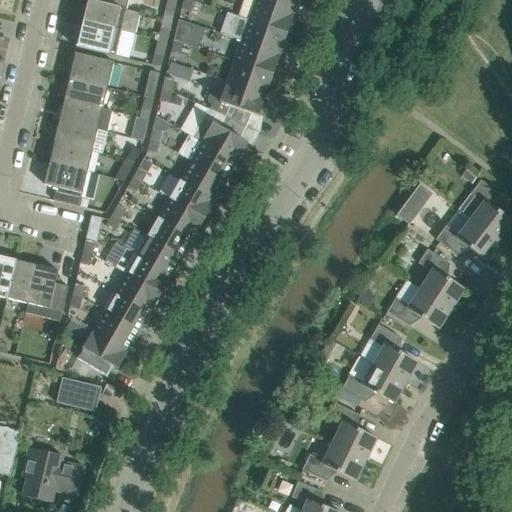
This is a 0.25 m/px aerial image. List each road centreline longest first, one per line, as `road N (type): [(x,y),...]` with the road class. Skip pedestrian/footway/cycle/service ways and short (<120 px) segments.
road 1 (unclassified): [(365,0),(317,149),(196,359),(131,511)]
road 2 (residential): [(380,511),(437,397),(511,290)]
road 3 (residential): [(0,176),(41,0)]
